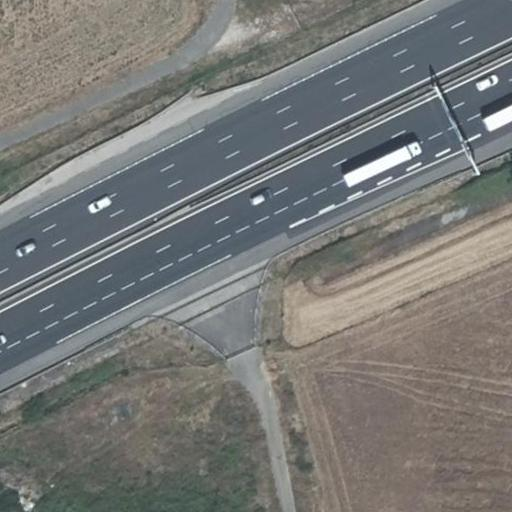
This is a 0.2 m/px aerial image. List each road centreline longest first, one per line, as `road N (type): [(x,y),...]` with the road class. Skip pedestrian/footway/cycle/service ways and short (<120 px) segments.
road 1 (motorway): [(511,7),(0,262)]
road 2 (motorway): [(0,338),(313,183)]
road 3 (motorway): [(313,183),(511,89)]
road 4 (motorway): [(313,183),(511,107)]
